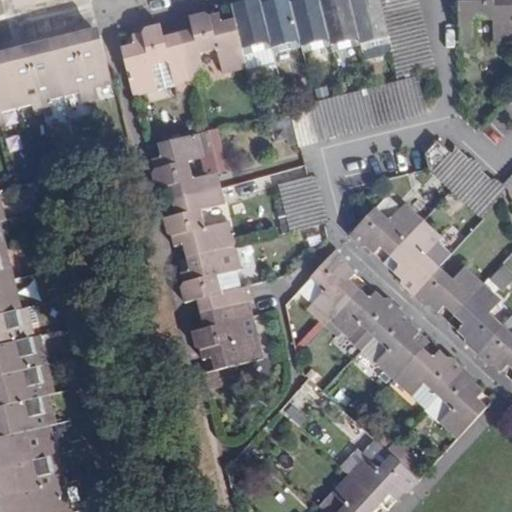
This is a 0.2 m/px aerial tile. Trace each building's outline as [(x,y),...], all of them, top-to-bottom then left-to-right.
[(382,15),(378,0),(377,0),(360,4),(351,6),(361,46),(362,50),(368,49),(371,60),(393,55),(390,46),(387,31),(382,15)] [(416,8),(414,0),(378,0),(382,15),(416,8)] [(494,45),(511,44),(511,0),(473,0),(473,3),(458,4),(459,45),(476,45),(475,20),(493,20),(494,45)] [(361,46),(351,6),(350,1),(339,4),(321,8),(331,47),(332,53),(361,46)] [(331,47),(321,8),(320,2),(303,7),(292,9),(301,47),(303,53),(331,47)] [(301,47),(292,9),(290,3),(277,6),(262,10),(271,49),(273,54),(301,47)] [(235,21),(244,55),(271,49),(262,10),(260,5),(246,8),(232,11),(235,21)] [(420,23),(416,8),(382,15),(387,31),(420,23)] [(193,32),(178,35),(190,83),(206,78),(199,54),(216,50),(223,74),(247,68),(244,55),(235,21),(222,24),(219,15),(208,18),(204,16),(190,19),(193,32)] [(424,38),(420,23),(387,31),(390,46),(424,38)] [(135,45),(121,49),(133,97),(156,91),(151,67),(168,62),(175,86),(190,83),(178,35),(163,38),(160,26),(145,29),(142,34),(134,36),(135,45)] [(89,37),(87,32),(74,35),(91,101),(98,99),(96,88),(111,83),(99,35),(89,37)] [(91,101),(74,35),(60,39),(61,45),(52,48),(64,97),(80,92),(83,103),(91,101)] [(395,61),(428,53),(424,38),(390,46),(393,55),(395,61)] [(49,100),(64,97),(52,48),(42,50),(40,44),(26,47),(43,113),(51,112),(49,100)] [(16,107),(16,108),(32,104),(35,115),(43,113),(26,47),(13,50),(13,57),(4,59),(16,107)] [(415,72),(432,68),(428,53),(395,61),(398,76),(404,75),(415,72)] [(0,112),(16,108),(16,107),(4,59),(0,60),(0,123),(3,123),(0,112)] [(425,114),(416,77),(406,80),(402,81),(411,117),(425,114)] [(398,120),(411,117),(402,81),(400,81),(388,84),(398,120)] [(398,120),(388,84),(373,88),(384,124),(398,120)] [(384,124),(373,88),(360,91),(370,127),(384,124)] [(370,127),(360,91),(346,95),(356,131),(370,127)] [(356,131),(346,95),(333,98),(341,134),(356,131)] [(341,134),(333,98),(319,101),(328,137),(341,134)] [(319,101),(305,105),(314,141),(328,137),(319,101)] [(305,105),(291,108),(293,118),(300,145),(314,141),(305,105)] [(300,145),(293,118),(282,121),(286,137),(288,147),(300,145)] [(286,137),(282,121),(269,124),(272,133),(274,133),(277,139),(286,137)] [(170,187),(173,201),(220,190),(220,189),(216,175),(192,181),(188,162),(212,156),(206,133),(203,134),(159,145),(162,157),(153,161),(157,171),(152,173),(155,182),(156,189),(170,187)] [(440,166),(452,154),(437,142),(425,154),(428,169),(428,170),(440,166)] [(445,185),(467,160),(456,149),(452,154),(440,166),(428,170),(445,185)] [(445,185),(456,195),(478,170),(467,160),(445,185)] [(468,206),(490,181),(478,170),(456,195),(468,206)] [(284,201),(317,193),(313,176),(308,178),(280,186),(284,201)] [(479,217),(503,192),(490,181),(468,206),(479,217)] [(166,227),(168,237),(171,236),(175,248),(184,246),(188,258),(235,246),(229,223),(205,228),(199,210),(223,205),(220,190),(173,201),(177,216),(164,219),(166,227)] [(288,217),(321,208),(317,193),(284,201),(288,217)] [(400,210),(419,227),(423,221),(406,205),(400,210)] [(291,232),(304,229),(325,224),(321,208),(288,217),(291,232)] [(391,257),(419,227),(400,210),(389,223),(374,210),(359,227),(350,238),(360,247),(366,247),(374,254),(381,247),(391,257)] [(308,240),(328,236),(325,224),(304,229),(308,240)] [(413,296),(439,269),(425,256),(436,243),(419,227),(391,257),(400,266),(394,273),(403,281),(402,286),(413,296)] [(202,315),(249,303),(246,289),(241,290),(222,295),(216,276),(235,271),(241,270),(235,246),(188,258),(191,271),(181,274),(183,285),(181,287),(183,294),(185,303),(199,300),(202,315)] [(313,304),(331,321),(359,290),(349,281),(355,275),(348,268),(348,263),(335,252),(311,278),(325,292),(313,304)] [(511,269),(502,263),(490,281),(506,292),(511,283),(511,269)] [(0,284),(3,283),(9,282),(5,268),(0,265),(0,284)] [(454,316),(483,285),(464,269),(453,282),(439,269),(413,296),(425,307),(431,306),(438,313),(445,307),(454,316)] [(222,295),(241,290),(235,271),(216,276),(222,295)] [(0,315),(16,311),(12,296),(5,292),(3,283),(0,284),(0,315)] [(467,346),(477,355),(503,328),(489,315),(501,302),(483,285),(454,316),(464,325),(459,331),(467,338),(467,346)] [(361,324),(375,337),(400,310),(389,300),(384,301),(375,293),(369,300),(359,290),(331,321),(349,338),(361,324)] [(195,340),(196,348),(201,350),(204,361),(213,358),(216,371),(263,360),(258,336),(233,342),(229,323),(252,318),(249,303),(202,315),(205,329),(193,332),(195,340)] [(377,364),(394,380),(423,349),(413,339),(419,333),(411,326),(412,322),(400,310),(375,337),(388,350),(377,364)] [(0,346),(29,339),(26,326),(18,321),(16,311),(0,315),(0,346)] [(511,369),(511,335),(503,328),(477,355),(489,366),(494,366),(502,373),(508,367),(511,369)] [(31,348),(29,339),(0,346),(0,376),(36,368),(42,366),(38,352),(31,348)] [(424,384),(438,397),(464,370),(453,359),(448,360),(439,352),(433,358),(423,349),(394,380),(412,396),(424,384)] [(38,377),(36,368),(0,376),(0,407),(44,397),(49,396),(45,381),(38,377)] [(457,440),(487,409),(478,400),(484,393),(476,385),(475,380),(464,370),(438,397),(452,409),(441,423),(457,440)] [(0,438),(40,429),(46,427),(41,414),(46,406),(44,397),(0,407),(0,438)] [(0,469),(47,458),(52,456),(49,443),(42,439),(40,429),(0,438),(0,469)] [(366,459),(349,477),(380,505),(389,494),(397,501),(404,493),(409,493),(419,481),(392,457),(380,470),(366,459)] [(0,500),(54,488),(60,486),(56,471),(49,468),(47,458),(0,469),(0,500)] [(345,505),(339,511),(374,511),(380,505),(349,477),(333,493),(345,505)] [(66,511),(64,501),(57,498),(54,488),(0,500),(0,511),(66,511)]
